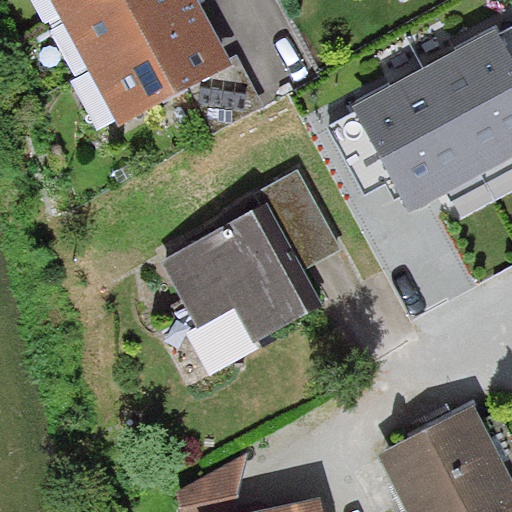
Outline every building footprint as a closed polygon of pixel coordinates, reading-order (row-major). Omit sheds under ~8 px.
[(66,0),(57,5),(82,56),(180,8),(176,0),(66,0)] [(209,65),(180,8),(82,56),(111,113),(209,65)] [(498,33),(424,72),(482,180),(511,164),(511,32),(501,39),(498,33)] [(424,72),(350,111),(354,118),(332,129),(367,195),(387,185),(395,200),(401,197),(412,217),(482,180),(424,72)] [(229,303),(253,347),(322,310),(297,264),(332,245),(292,172),(152,246),(193,322),(229,303)] [(381,455),(408,511),(509,511),(511,511),(511,481),(477,410),(381,455)] [(322,511),(321,503),(277,511),(237,511),(247,456),(176,495),(179,511),(322,511)]
